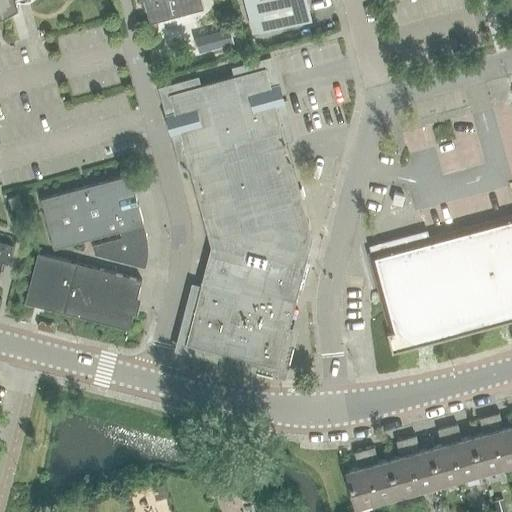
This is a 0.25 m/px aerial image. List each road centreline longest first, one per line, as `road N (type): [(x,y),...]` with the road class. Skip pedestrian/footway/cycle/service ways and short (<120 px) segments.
road 1 (residential): [(333,408),(332,272),(379,97),(511,61)]
road 2 (tertiary): [(25,349),(238,405),(333,408)]
road 3 (tertiary): [(333,408),(511,369)]
